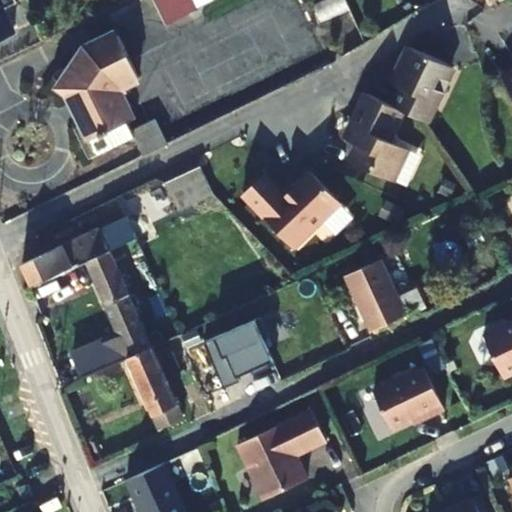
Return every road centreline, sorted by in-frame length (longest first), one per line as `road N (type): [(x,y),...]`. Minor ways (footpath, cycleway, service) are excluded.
road 1 (residential): [(356,62),(0,234)]
road 2 (residential): [(0,278),(93,511)]
road 3 (residential): [(511,427),(370,494),(378,511)]
